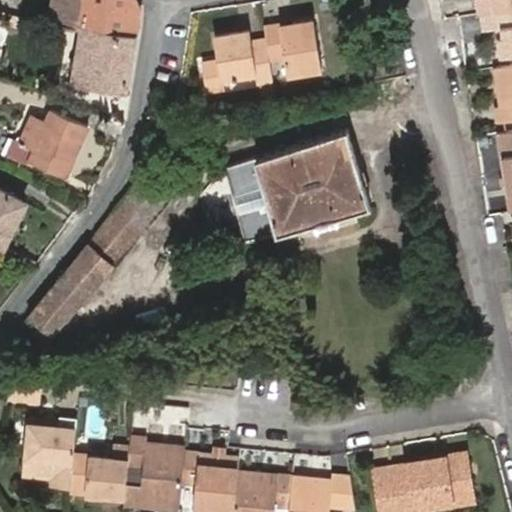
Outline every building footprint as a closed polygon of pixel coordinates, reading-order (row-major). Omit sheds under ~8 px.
[(55,0),(50,25),(80,30),(85,0),(55,0)] [(96,33),(88,86),(117,91),(125,93),(139,10),(135,0),(85,0),(80,30),(96,33)] [(511,0),(474,0),(477,16),(480,16),(511,10),(511,0)] [(511,10),(480,16),(483,33),(497,30),(507,29),(509,40),(499,42),(501,56),(511,54),(511,10)] [(312,23),(261,32),(263,43),(266,64),(286,61),(289,78),(321,73),(312,23)] [(507,29),(497,30),(499,42),(509,40),(507,29)] [(80,30),(80,33),(71,83),(88,86),(96,33),(80,30)] [(253,85),(269,82),(266,64),(263,43),(248,46),(245,34),(196,43),(198,60),(181,63),(186,89),(203,86),(202,77),(250,68),(253,85)] [(511,65),(496,68),(502,106),(497,107),(500,122),(511,120),(511,65)] [(45,121),(31,116),(20,140),(34,146),(29,158),(65,174),(87,127),(49,111),(45,121)] [(349,130),(225,167),(231,188),(228,189),(236,217),(240,216),(247,240),(370,202),(349,130)] [(511,131),(496,133),(508,213),(511,212),(511,131)] [(189,169),(164,149),(28,312),(52,332),(189,169)] [(26,201),(0,188),(0,245),(3,247),(26,201)] [(8,381),(4,401),(34,403),(37,376),(28,375),(8,381)] [(75,396),(75,403),(83,404),(84,397),(75,396)] [(70,452),(73,420),(56,418),(55,424),(55,429),(43,429),(39,422),(28,421),(24,425),(20,474),(50,476),(49,485),(67,486),(70,452)] [(181,453),(181,447),(142,443),(142,439),(127,438),(126,446),(124,466),(140,468),(139,483),(123,482),(122,498),(121,505),(175,510),(178,484),(181,453)] [(122,498),(123,482),(124,466),(126,446),(112,445),(111,456),(70,452),(67,486),(66,493),(122,498)] [(230,511),(234,474),(236,459),(181,453),(178,484),(192,485),(189,511),(230,511)] [(425,469),(463,464),(462,456),(424,462),(425,469)] [(409,503),(410,511),(416,511),(469,504),(463,464),(425,469),(424,462),(403,465),(404,470),(372,474),(378,511),(395,511),(394,505),(409,503)] [(286,511),(289,479),(234,474),(230,511),(269,511),(269,510),(286,511)] [(351,508),(347,478),(328,477),(328,482),(289,479),(286,511),(325,511),(326,506),(351,508)] [(410,511),(409,503),(394,505),(395,511),(410,511)]
